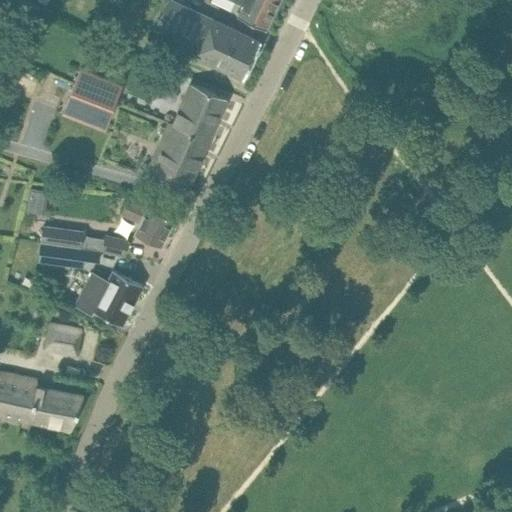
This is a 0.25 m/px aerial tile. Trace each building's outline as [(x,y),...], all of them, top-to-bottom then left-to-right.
[(261,41),(243,32),(173,0),(167,0),(154,28),(197,48),(194,56),(243,79),(261,41)] [(279,0),(237,0),(240,1),(234,14),(266,29),(279,0)] [(81,68),(74,84),(117,102),(124,85),(81,68)] [(169,121),(168,123),(208,140),(227,97),(191,82),(173,123),(169,121)] [(106,129),(117,102),(74,84),(63,113),(106,129)] [(188,187),(208,140),(168,123),(148,170),(188,187)] [(168,216),(168,215),(165,213),(164,215),(128,198),(121,213),(140,222),(135,234),(161,246),(173,219),(168,216)] [(128,240),(104,235),(104,237),(83,235),(83,230),(41,225),(39,242),(55,244),(100,250),(101,250),(124,256),(128,240)] [(99,259),(100,250),(55,244),(52,263),(85,267),(86,257),(99,259)] [(143,285),(113,269),(108,279),(92,270),(74,305),(92,313),(94,309),(122,324),(143,285)] [(82,329),(62,325),(49,323),(44,347),(76,354),(82,329)] [(36,379),(16,375),(0,370),(0,410),(52,424),(71,429),(84,395),(37,386),(36,379)]
